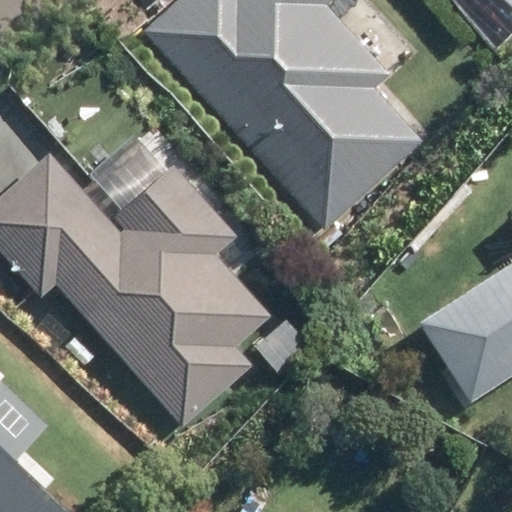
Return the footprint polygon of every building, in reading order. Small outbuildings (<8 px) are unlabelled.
[(170,0),(139,28),(321,227),(418,138),(371,87),(388,72),(323,3),(326,0),(170,0)] [(264,317),(210,254),(231,235),(164,166),(110,215),(119,227),(114,232),(41,154),(0,192),(0,253),(37,294),(50,282),(180,425),(248,364),(231,345),(264,317)] [(511,253),(407,323),(461,404),(511,370),(511,253)] [(279,317),(244,345),(270,377),(304,348),(279,317)] [(0,511),(55,511),(3,461),(38,424),(0,388),(0,511)]
